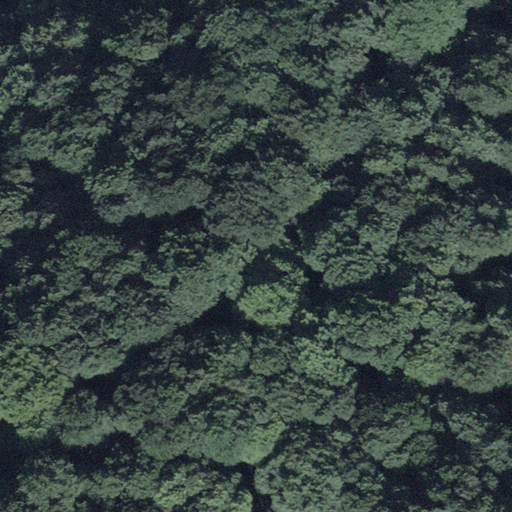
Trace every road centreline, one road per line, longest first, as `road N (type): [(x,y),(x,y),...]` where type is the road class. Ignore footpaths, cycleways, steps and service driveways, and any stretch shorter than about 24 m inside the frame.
road 1 (unclassified): [(511,409),(254,299),(214,290),(179,298),(68,374),(0,389)]
road 2 (unclassified): [(0,445),(210,442),(309,511)]
